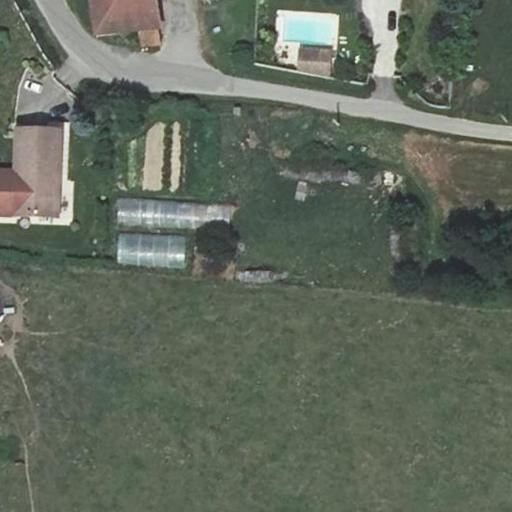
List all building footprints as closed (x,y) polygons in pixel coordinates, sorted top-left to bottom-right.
[(154,0),(90,0),(92,13),(155,7),(154,0)] [(155,7),(92,13),(95,33),(96,36),(142,34),(144,47),(155,43),(159,40),(155,7)] [(330,51),(301,48),(299,71),(327,76),(330,51)] [(62,130),(15,128),(14,170),(0,169),(0,212),(53,214),(54,176),(60,176),(62,130)] [(236,206),(117,198),(116,223),(234,231),(236,206)] [(186,238),(119,234),(117,262),(184,267),(186,238)]
